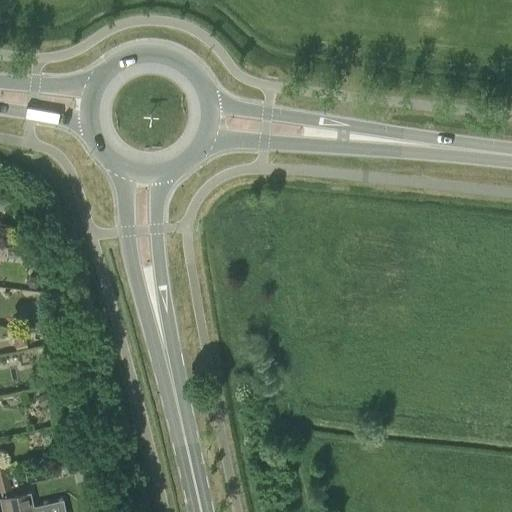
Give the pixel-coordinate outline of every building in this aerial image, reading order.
[(7,246),(20,247),(21,235),(7,234),(7,246)] [(39,315),(31,314),(26,319),(25,326),(38,327),(39,315)] [(40,350),(48,378),(60,374),(53,347),(40,350)] [(51,402),(45,392),(37,397),(42,406),(51,402)] [(62,511),(56,511),(30,511),(26,493),(0,498),(0,502),(2,511),(62,511)]
